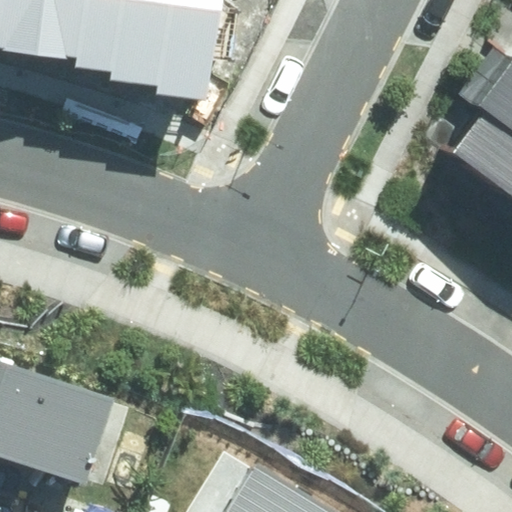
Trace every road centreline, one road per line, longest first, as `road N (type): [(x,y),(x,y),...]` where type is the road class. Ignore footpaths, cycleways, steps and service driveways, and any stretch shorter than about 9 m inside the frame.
road 1 (residential): [(262,253),(511,393)]
road 2 (residential): [(382,0),(262,253)]
road 3 (residential): [(0,155),(262,253)]
